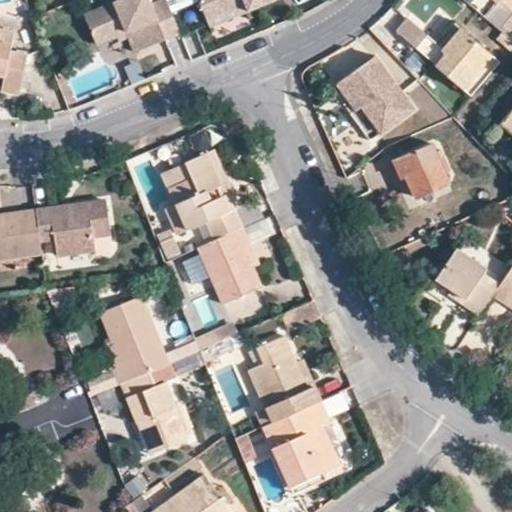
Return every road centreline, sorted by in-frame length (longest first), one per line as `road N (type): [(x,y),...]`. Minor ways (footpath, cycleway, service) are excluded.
road 1 (residential): [(452,396),(380,342),(358,307),(254,69)]
road 2 (residential): [(0,142),(111,124),(254,69)]
road 3 (residential): [(345,511),(408,464),(452,396)]
road 4 (residential): [(254,69),(369,0)]
